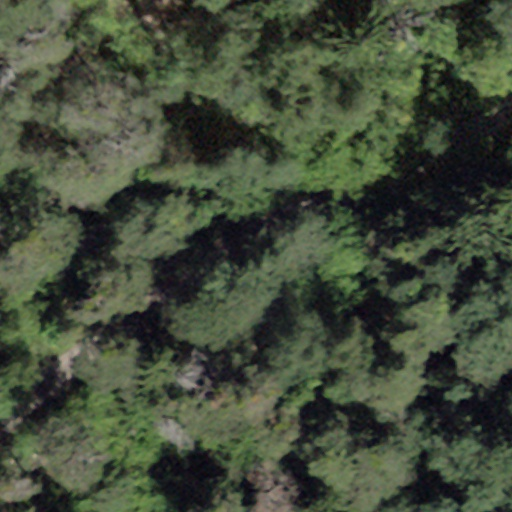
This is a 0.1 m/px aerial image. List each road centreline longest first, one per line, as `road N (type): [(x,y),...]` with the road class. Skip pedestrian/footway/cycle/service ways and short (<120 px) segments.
road 1 (track): [(0,438),(212,264),(396,170)]
road 2 (track): [(396,170),(511,111)]
